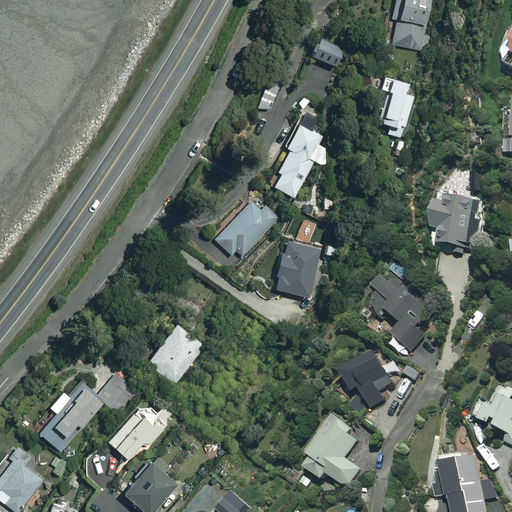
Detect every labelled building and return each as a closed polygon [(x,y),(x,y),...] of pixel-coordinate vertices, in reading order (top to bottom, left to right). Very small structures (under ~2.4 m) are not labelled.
[(429,0),(393,0),(390,17),(396,18),(390,44),(419,50),(429,0)] [(341,47),(318,36),(310,54),(332,65),(341,47)] [(406,81),(383,75),(380,88),(389,90),(380,121),(388,124),(386,133),(403,137),(411,110),(407,109),(411,93),(404,91),(406,81)] [(324,136),(298,122),(285,146),(289,148),(276,170),(280,172),(273,185),(293,196),(311,164),(309,163),(324,136)] [(448,203),(438,202),(431,248),(464,254),(465,248),(479,251),(487,201),(450,195),(448,203)] [(263,204),(258,209),(249,201),(214,239),(230,254),(235,249),(243,257),(278,218),(263,204)] [(320,248),(284,239),(274,273),(277,274),(274,287),(307,296),(320,248)] [(382,292),(377,299),(379,309),(384,320),(391,313),(403,324),(394,334),(414,350),(407,359),(421,371),(436,354),(434,332),(421,321),(433,308),(391,272),(377,288),(382,292)] [(204,343),(175,321),(145,361),(175,383),(204,343)] [(395,383),(377,351),(343,371),(351,385),(362,378),(378,407),(388,401),(382,391),(395,383)] [(419,377),(409,370),(398,387),(408,393),(419,377)] [(56,411),(39,431),(62,450),(104,402),(120,415),(139,392),(114,371),(98,390),(84,378),(70,395),(63,389),(49,405),(56,411)] [(511,396),(503,391),(495,406),(481,398),(471,415),(507,434),(502,442),(511,446),(511,396)] [(169,423),(152,405),(138,405),(107,441),(128,458),(142,442),(148,447),(169,423)] [(383,420),(371,410),(364,418),(376,428),(383,420)] [(355,430),(335,415),(308,451),(314,456),(306,467),(324,480),(329,474),(347,487),(361,469),(347,458),(359,441),(351,435),(355,430)] [(30,455),(17,445),(7,458),(11,462),(0,476),(0,499),(15,511),(41,479),(23,464),(30,455)] [(482,481),(476,455),(441,463),(442,468),(432,471),(438,498),(450,495),(454,511),(488,511),(486,500),(498,498),(494,479),(482,481)] [(149,511),(176,482),(150,460),(123,492),(145,511),(149,511)] [(239,511),(225,498),(216,508),(220,511),(239,511)] [(75,511),(51,503),(47,511),(75,511)]
